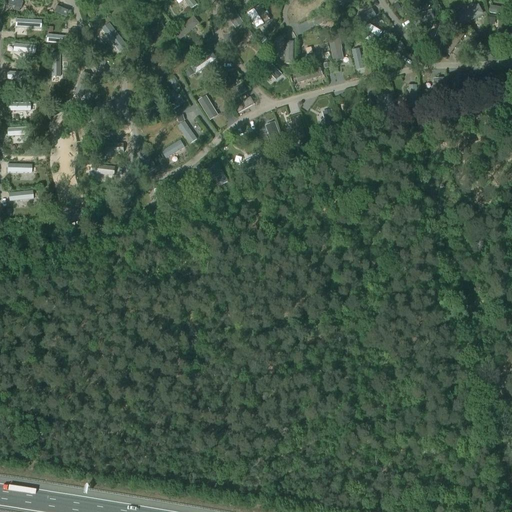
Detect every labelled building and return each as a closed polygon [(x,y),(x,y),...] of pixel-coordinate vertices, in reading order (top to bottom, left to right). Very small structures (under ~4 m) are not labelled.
[(10,0),(9,0),(7,6),(14,8),(13,11),(19,13),(20,10),(21,10),(22,3),(10,0)] [(260,5),(247,14),(256,29),(261,26),(261,27),(264,25),(264,24),(270,20),(260,5)] [(263,35),(258,39),(262,43),(267,40),(263,35)] [(51,54),(51,77),(60,77),(60,54),(51,54)] [(83,72),(74,94),(82,97),(91,76),(83,72)] [(111,103),(89,111),(92,119),(114,111),(111,103)] [(100,144),(100,153),(124,153),(124,144),(100,144)] [(145,207),(140,212),(144,216),(149,212),(145,207)]
